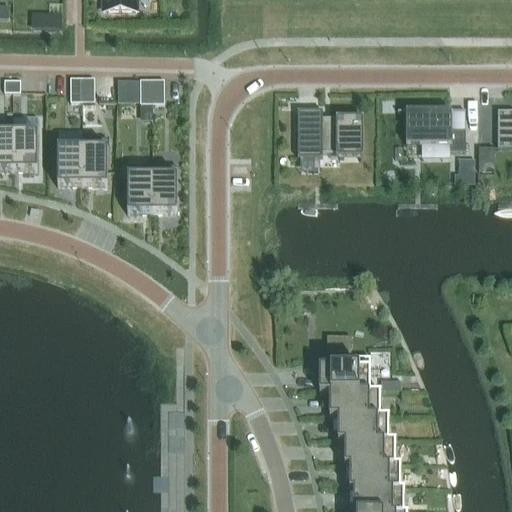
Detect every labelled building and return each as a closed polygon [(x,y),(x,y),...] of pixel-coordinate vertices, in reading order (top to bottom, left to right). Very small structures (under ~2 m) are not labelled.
[(103,0),(104,15),(136,15),(136,0),(103,0)] [(0,12),(0,24),(8,24),(8,12),(0,12)] [(49,21),(48,33),(60,33),(61,30),(61,21),(49,21)] [(70,107),(82,107),(82,83),(70,83),(70,107)] [(82,83),(82,107),(94,107),(94,83),(82,83)] [(140,108),(152,108),(152,84),(140,84),(140,108)] [(152,108),(164,108),(164,84),(152,84),(152,108)] [(12,97),(12,85),(4,85),(4,97),(12,97)] [(12,85),(12,97),(20,97),(20,85),(12,85)] [(336,127),(322,127),(322,114),(297,114),(297,162),(322,162),(322,157),(336,157),(336,162),(363,162),(363,122),(336,122),(336,127)] [(451,114),(406,114),(406,149),(450,149),(450,156),(465,156),(465,134),(451,134),(451,114)] [(511,114),(497,115),(497,152),(511,151),(511,114)] [(0,175),(12,175),(12,137),(14,137),(14,127),(0,127),(0,175)] [(37,175),(37,137),(14,137),(12,137),(12,175),(37,175)] [(107,142),(81,142),(81,147),(81,190),(107,191),(107,142)] [(81,147),(57,147),(57,190),(81,190),(81,147)] [(479,152),(479,177),(495,177),(495,152),(479,152)] [(459,164),(459,180),(475,180),(475,164),(459,164)] [(152,170),(127,170),(127,218),(152,218),(152,170)] [(152,218),(177,218),(177,170),(152,170),(152,218)] [(351,356),(351,340),(327,340),(327,356),(351,356)] [(319,371),(319,397),(381,397),(381,396),(370,396),(370,362),(343,362),(343,371),(319,371)] [(401,385),(381,386),(381,396),(401,395),(401,385)] [(381,397),(319,397),(329,397),(329,421),(389,421),(389,420),(380,420),(380,397),(381,397)] [(389,421),(329,421),(329,422),(338,422),(338,445),(396,445),(396,444),(388,444),(389,421)] [(396,446),(396,445),(338,445),(338,446),(344,446),(344,469),(401,469),(395,468),(395,446),(396,446)] [(401,470),(401,469),(344,469),(344,470),(349,470),(349,494),(405,494),(405,493),(400,493),(400,470),(401,470)] [(405,494),(349,494),(353,494),(353,511),(403,511),(404,494),(405,494)]
